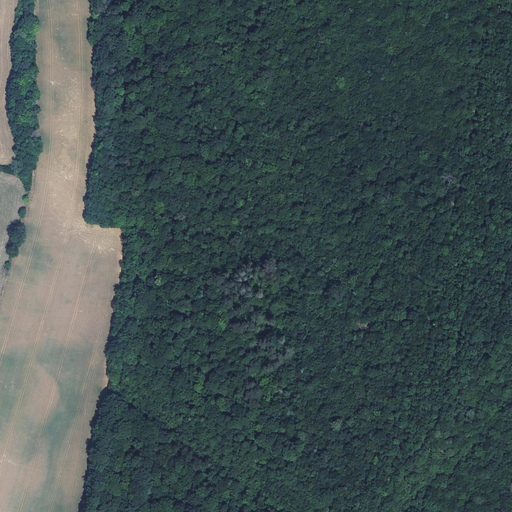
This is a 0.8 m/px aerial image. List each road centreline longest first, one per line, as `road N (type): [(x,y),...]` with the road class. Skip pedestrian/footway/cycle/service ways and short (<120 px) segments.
road 1 (track): [(490,0),(461,169),(439,235),(423,358),(378,511)]
road 2 (track): [(252,511),(261,381),(245,334),(249,301),(275,258),(278,0)]
road 3 (track): [(96,511),(149,195),(143,0)]
